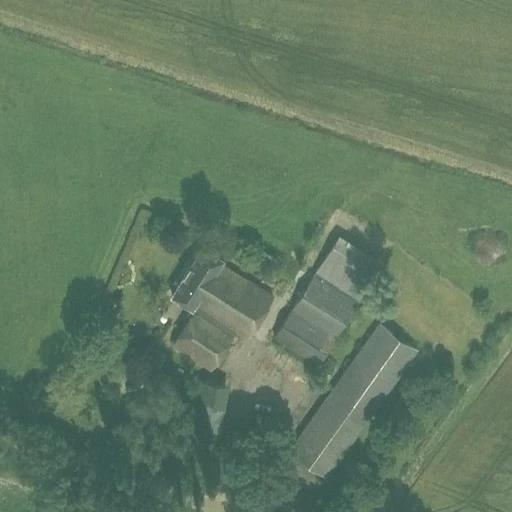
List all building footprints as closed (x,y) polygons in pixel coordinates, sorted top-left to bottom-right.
[(318,363),(384,262),(340,233),(274,335),(318,363)] [(247,334),(272,295),(220,261),(223,256),(202,243),(170,292),(191,306),(194,300),(247,334)] [(212,367),(235,332),(196,307),(173,342),(212,367)] [(416,347),(379,321),(290,449),(327,475),(416,347)] [(165,354),(156,349),(149,361),(157,367),(165,354)] [(227,382),(198,377),(189,433),(218,438),(227,382)]
